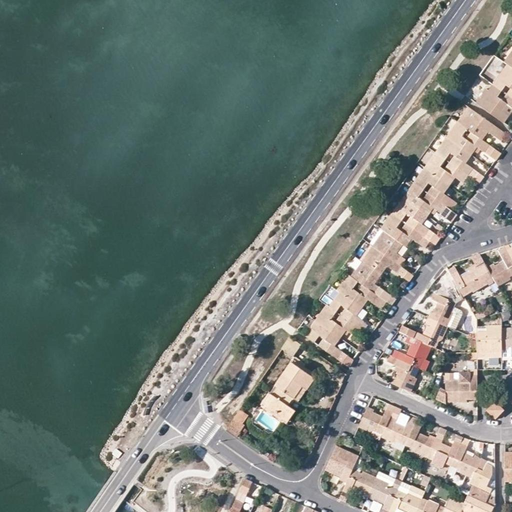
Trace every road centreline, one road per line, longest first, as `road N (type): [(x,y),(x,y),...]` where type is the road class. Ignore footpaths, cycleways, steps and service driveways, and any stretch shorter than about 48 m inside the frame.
road 1 (secondary): [(175,405),(465,0)]
road 2 (residential): [(358,378),(434,262),(511,230)]
road 3 (residential): [(358,378),(499,433)]
road 4 (secondary): [(102,511),(175,405)]
road 5 (residential): [(302,491),(358,378)]
